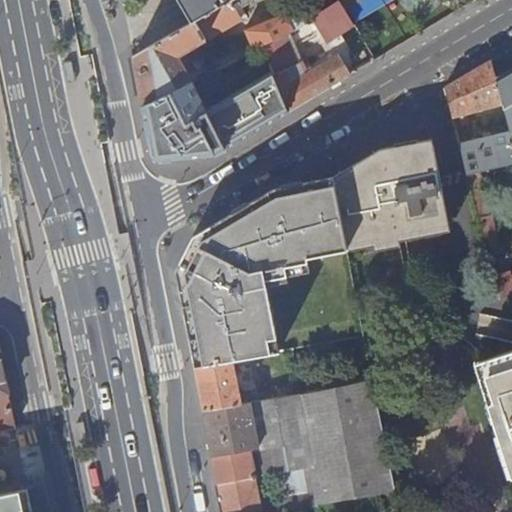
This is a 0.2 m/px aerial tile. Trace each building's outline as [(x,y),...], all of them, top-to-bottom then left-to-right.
[(225,0),(190,20),(132,53),(138,86),(141,104),(190,80),(175,53),(184,48),(185,49),(244,14),(240,6),(250,0),(225,0)] [(178,0),(190,20),(225,0),(178,0)] [(337,0),(342,6),(344,10),(360,0),(337,0)] [(325,32),(349,18),(344,10),(342,6),(335,11),(330,3),(315,14),(325,32)] [(252,50),(261,45),(284,35),(306,24),(300,13),(286,19),(282,13),(243,31),(252,50)] [(272,70),(288,109),(348,73),(349,73),(337,55),(302,75),(296,62),(302,58),(295,44),(289,46),(284,35),(261,45),(272,70)] [(495,79),(490,60),(444,88),(451,117),(502,103),(495,79)] [(511,140),(511,68),(495,79),(502,103),(509,132),(511,141),(511,140)] [(190,80),(141,104),(148,137),(152,158),(155,159),(215,152),(288,109),(272,70),(205,109),(190,80)] [(511,162),(511,141),(509,132),(459,145),(466,174),(511,162)] [(359,174),(333,179),(346,245),(371,240),(372,245),(398,240),(397,234),(448,225),(432,146),(381,155),(382,162),(358,167),(359,174)] [(342,269),(325,177),(268,189),(191,240),(179,277),(194,360),(275,344),(264,283),(342,269)] [(479,177),(468,180),(477,217),(489,214),(479,177)] [(511,333),(511,319),(489,318),(489,332),(511,333)] [(511,350),(479,362),(511,464),(511,350)] [(202,411),(240,405),(232,360),(193,368),(198,389),(202,411)] [(0,429),(14,427),(3,377),(0,361),(0,429)] [(393,491),(371,379),(298,395),(312,466),(309,467),(318,506),(393,491)] [(312,466),(298,395),(240,405),(202,411),(205,423),(216,483),(254,477),(249,454),(248,450),(258,448),(259,452),(263,476),(309,467),(312,466)] [(0,492),(26,487),(19,451),(14,427),(0,429),(0,492)] [(260,511),(254,477),(216,483),(218,491),(221,507),(222,511),(260,511)]
